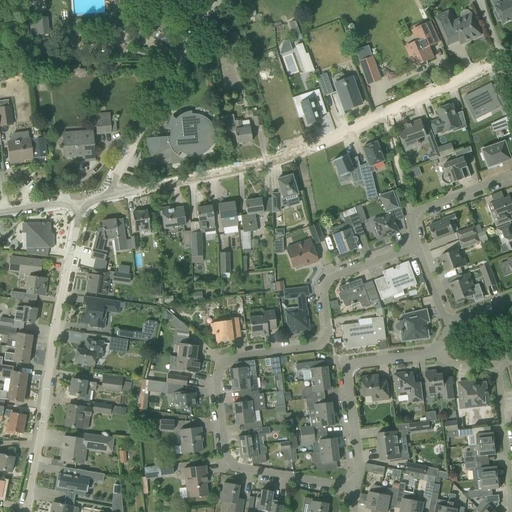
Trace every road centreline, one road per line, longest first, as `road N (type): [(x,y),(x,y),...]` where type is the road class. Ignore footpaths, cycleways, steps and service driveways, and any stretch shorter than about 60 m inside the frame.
road 1 (residential): [(356,487),(234,466),(217,369),(227,356),(319,345),(328,330),(328,277),(416,247)]
road 2 (residential): [(95,203),(312,148),(511,53)]
road 3 (residential): [(23,511),(80,208)]
road 4 (residential): [(216,0),(95,203)]
road 5 (residential): [(356,487),(346,376),(353,364),(438,351)]
road 6 (residential): [(511,509),(497,363)]
road 7 (residential): [(511,175),(409,212),(416,247)]
